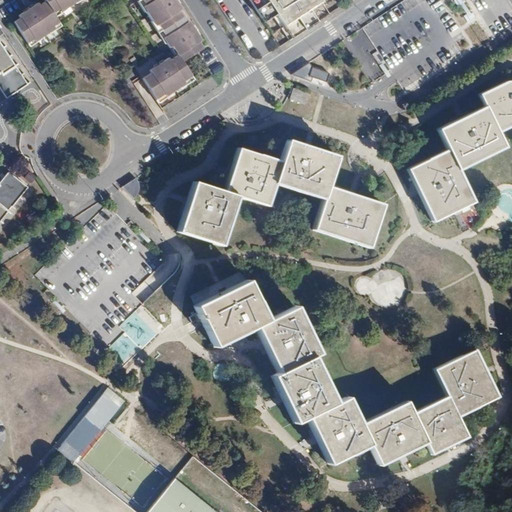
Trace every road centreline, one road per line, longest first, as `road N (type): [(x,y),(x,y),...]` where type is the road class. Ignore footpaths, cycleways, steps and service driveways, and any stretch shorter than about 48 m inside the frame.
road 1 (residential): [(106,114),(83,107),(60,114),(45,136),(47,163),(65,182),(92,185),(115,171),(123,145)]
road 2 (residential): [(377,0),(250,83)]
road 3 (residential): [(250,83),(159,142),(123,145)]
